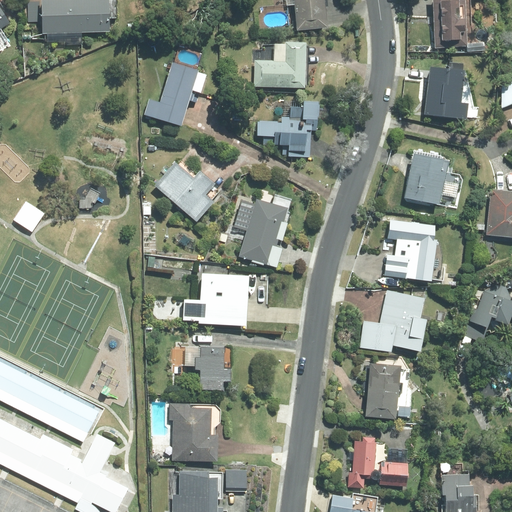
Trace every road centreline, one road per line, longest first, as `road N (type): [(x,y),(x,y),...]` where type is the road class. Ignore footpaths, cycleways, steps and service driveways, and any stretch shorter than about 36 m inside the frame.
road 1 (residential): [(376,0),(381,77),(316,303),(292,511)]
road 2 (unknown): [(511,463),(499,459),(461,360)]
